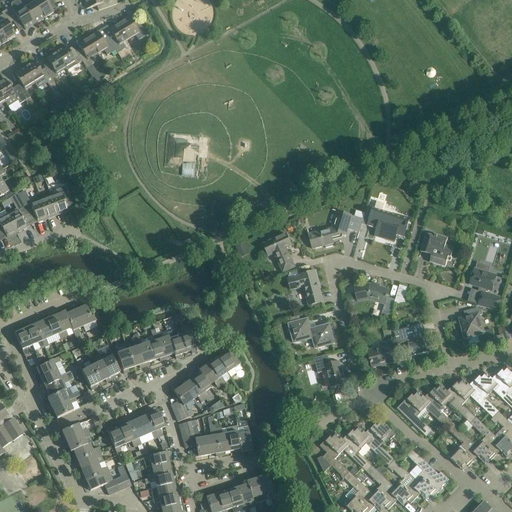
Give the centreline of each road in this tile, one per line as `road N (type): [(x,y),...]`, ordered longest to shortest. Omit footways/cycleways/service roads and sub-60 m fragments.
road 1 (residential): [(449,366),(429,286),(346,262),(329,267),(370,399)]
road 2 (unclassified): [(218,239),(511,103)]
road 3 (residential): [(191,495),(257,471),(253,457),(184,468)]
road 4 (residential): [(471,489),(370,399)]
road 5 (residential): [(45,432),(158,387)]
